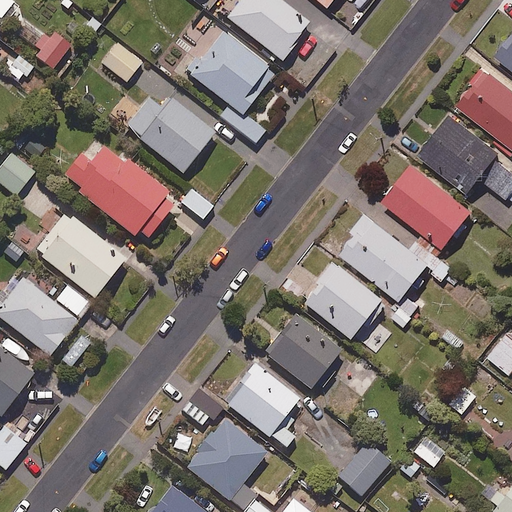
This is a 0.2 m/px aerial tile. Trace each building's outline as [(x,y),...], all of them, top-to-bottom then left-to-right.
[(0,0),(0,31),(18,8),(7,0),(0,0)] [(311,27),(276,0),(245,0),(228,22),(282,64),(311,27)] [(318,0),(331,10),(338,0),(318,0)] [(93,41),(104,26),(91,16),(80,31),(93,41)] [(72,49),(53,33),(33,57),(53,73),(72,49)] [(276,77),(221,34),(188,78),(228,108),(220,119),(256,147),(266,133),(245,117),(276,77)] [(511,41),(497,60),(511,71),(511,41)] [(143,65),(118,46),(103,66),(128,85),(143,65)] [(24,77),(28,81),(36,72),(21,58),(14,65),(8,59),(0,67),(17,84),(24,77)] [(511,91),(484,70),(472,85),(476,88),(459,110),(511,150),(511,91)] [(54,84),(41,75),(30,92),(43,100),(54,84)] [(217,137),(171,99),(161,111),(150,102),(127,130),(183,177),(217,137)] [(510,203),(511,199),(511,173),(498,163),(504,155),(453,117),(434,143),(433,143),(431,142),(430,142),(428,142),(427,142),(426,143),(425,144),(424,145),(423,146),(422,147),(422,148),(422,150),(422,151),(422,152),(423,154),(424,155),(424,156),(420,162),(471,199),(483,183),(510,203)] [(126,167),(107,151),(94,166),(83,157),(64,180),(135,240),(136,240),(141,235),(149,241),(175,211),(166,204),(171,198),(129,163),(126,167)] [(36,175),(12,156),(0,171),(0,185),(17,199),(36,175)] [(474,215),(414,168),(385,205),(423,235),(418,241),(440,258),(474,215)] [(214,208),(192,192),(182,206),(204,222),(214,208)] [(71,283),(96,303),(127,264),(66,215),(35,255),(71,283)] [(424,309),(408,297),(429,271),(442,282),(452,270),(418,243),(411,252),(373,221),(366,216),(345,242),(351,246),(342,257),(402,305),(392,318),(407,330),(424,309)] [(382,305),(333,267),(302,306),(352,344),(382,305)] [(306,295),(289,281),(280,293),(297,307),(306,295)] [(94,306),(68,286),(53,306),(24,283),(0,313),(0,321),(50,361),(94,306)] [(343,355),(296,317),(266,356),(312,393),(343,355)] [(511,377),(511,327),(486,362),(510,380),(511,377)] [(468,346),(448,328),(438,340),(459,357),(468,346)] [(0,419),(2,421),(35,379),(0,351),(0,419)] [(304,403),(259,366),(226,406),(285,454),(295,441),(282,430),(304,403)] [(433,401),(445,386),(434,377),(422,392),(433,401)] [(224,411),(199,391),(182,412),(207,432),(224,411)] [(268,458),(225,423),(187,471),(238,511),(264,511),(240,492),(268,458)] [(27,447),(4,430),(0,435),(0,468),(7,473),(27,447)] [(446,455),(426,439),(414,454),(433,470),(446,455)] [(391,465),(368,445),(338,479),(361,499),(391,465)] [(423,468),(410,458),(399,470),(412,481),(423,468)] [(200,511),(173,491),(156,511),(200,511)] [(497,494),(489,505),(495,510),(493,511),(511,511),(511,494),(507,501),(497,494)] [(304,511),(293,503),(286,511),(304,511)]
